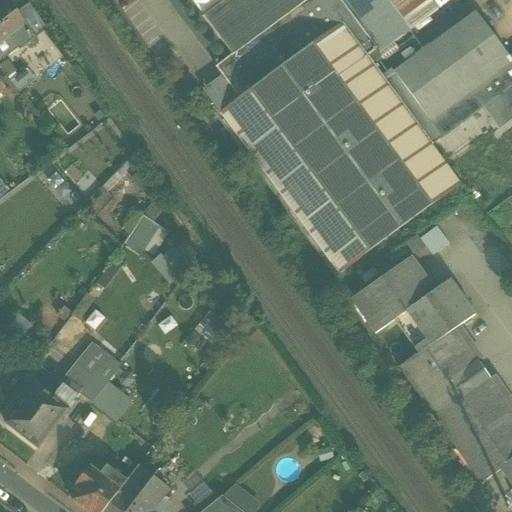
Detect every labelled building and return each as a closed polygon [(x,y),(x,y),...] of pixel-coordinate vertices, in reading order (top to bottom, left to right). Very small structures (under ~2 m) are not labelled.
[(225,0),(203,17),(231,56),(232,57),(309,0),(225,0)] [(338,0),(309,0),(232,57),(231,56),(215,68),(230,88),(221,94),(222,95),(211,103),(219,114),(342,24),(366,57),(376,50),(338,0)] [(338,0),(376,50),(379,54),(437,11),(428,0),(338,0)] [(6,1),(0,5),(0,40),(6,36),(13,45),(29,33),(15,12),(6,1)] [(45,28),(27,3),(15,12),(29,33),(32,37),(45,28)] [(475,13),(393,74),(430,124),(511,62),(510,61),(475,13)] [(219,114),(338,276),(461,185),(432,146),(384,81),(366,57),(342,24),(219,114)] [(511,63),(511,86),(484,107),(490,116),(496,124),(511,112),(511,59),(510,61),(511,62),(511,63)] [(511,63),(511,62),(430,124),(442,139),(468,119),(475,127),(490,116),(484,107),(511,86),(511,63)] [(430,124),(393,74),(384,81),(432,146),(442,139),(430,124)] [(511,142),(511,118),(499,129),(510,144),(511,142)] [(422,238),(433,255),(450,244),(438,227),(422,238)] [(179,238),(152,265),(171,284),(198,257),(179,238)] [(435,292),(411,258),(350,301),(375,335),(394,322),(393,321),(435,292)] [(435,292),(393,321),(394,322),(418,355),(451,332),(464,323),(474,316),(449,281),(435,292)] [(209,313),(197,330),(214,342),(226,324),(209,313)] [(474,365),(477,362),(486,356),(464,323),(451,332),(474,365)] [(489,380),(477,362),(474,365),(451,332),(418,355),(398,369),(480,485),(499,471),(498,469),(511,458),(511,419),(486,382),(489,380)] [(121,369),(97,350),(81,370),(106,389),(107,387),(108,387),(121,369)] [(81,370),(78,367),(61,389),(76,400),(79,397),(92,407),(106,389),(81,370)] [(489,380),(486,382),(511,419),(511,392),(499,373),(489,380)] [(108,387),(107,387),(106,389),(92,407),(115,425),(131,405),(108,387)] [(52,401),(35,388),(6,426),(38,451),(67,413),(67,412),(52,401)] [(61,389),(52,401),(67,412),(76,400),(61,389)] [(511,458),(498,469),(499,471),(511,489),(511,458)] [(106,467),(98,477),(88,469),(76,486),(82,490),(73,502),(85,511),(105,511),(121,492),(127,483),(106,467)] [(127,483),(121,492),(135,502),(148,511),(154,511),(169,491),(138,468),(127,483)] [(121,492),(105,511),(127,511),(135,502),(121,492)] [(210,492),(193,506),(197,511),(204,511),(217,501),(210,492)] [(204,511),(239,511),(221,498),(217,501),(204,511)] [(148,511),(135,502),(127,511),(148,511)]
